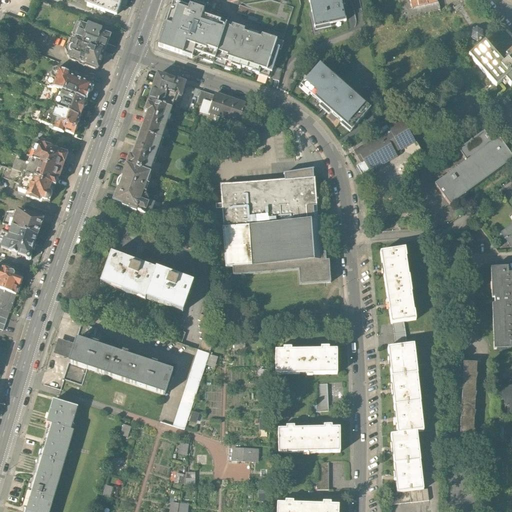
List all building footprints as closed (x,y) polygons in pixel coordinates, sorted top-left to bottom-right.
[(116,16),(122,0),(87,0),(85,4),(116,16)] [(306,0),(312,27),(346,20),(341,0),(306,0)] [(195,53),(213,59),(224,23),(201,16),(203,10),(190,6),(189,8),(171,2),(157,46),(194,57),(195,53)] [(18,26),(21,19),(5,13),(3,20),(18,26)] [(256,33),(224,23),(213,59),(220,61),(221,57),(230,60),(229,64),(240,67),(242,64),(253,67),(252,71),(270,77),(279,48),(282,48),(284,42),(256,33)] [(101,31),(88,26),(87,28),(80,26),(75,41),(104,52),(110,37),(100,33),(101,31)] [(473,29),(470,31),(471,38),(477,41),(479,40),(480,40),(481,40),(481,39),(483,38),(483,30),(476,27),(473,29)] [(104,52),(71,39),(71,40),(69,45),(68,46),(66,47),(65,50),(70,61),(95,71),(96,70),(98,70),(100,64),(101,64),(103,58),(102,57),(104,52)] [(511,83),(511,49),(506,55),(507,56),(502,61),(484,42),(469,55),(496,85),(505,77),(511,85),(511,83)] [(279,81),(283,67),(277,65),(273,79),(276,80),(279,81)] [(319,66),(299,89),(325,111),(350,133),(370,110),(319,66)] [(92,85),(70,77),(71,75),(56,70),(53,71),(51,77),(53,80),(50,81),(47,87),(56,90),(86,102),(90,92),(92,91),(93,88),(92,85)] [(185,84),(157,75),(148,102),(171,110),(176,96),(180,98),(181,96),(185,84)] [(86,102),(56,90),(50,107),(80,118),(83,109),(84,110),(87,102),(86,102)] [(226,97),(215,93),(208,116),(219,120),(226,97)] [(230,98),(226,97),(219,120),(229,123),(236,100),(230,98)] [(242,102),(236,100),(229,123),(240,126),(247,103),(242,102)] [(171,110),(148,102),(145,112),(147,113),(141,133),(161,140),(163,134),(162,132),(163,129),(165,128),(167,122),(166,120),(167,117),(169,116),(171,110)] [(50,107),(49,107),(46,115),(42,113),(39,122),(40,123),(44,124),(50,127),(50,128),(63,134),(64,132),(68,133),(74,135),(75,132),(77,131),(78,129),(77,127),(80,118),(50,107)] [(511,127),(499,112),(489,119),(511,146),(511,127)] [(389,131),(354,151),(361,164),(364,162),(370,173),(397,157),(395,153),(400,150),(401,151),(415,143),(408,131),(409,131),(402,119),(387,128),(389,131)] [(496,136),(488,127),(483,131),(491,140),(496,136)] [(161,140),(141,133),(132,157),(130,156),(126,166),(150,175),(152,169),(151,167),(152,163),(155,162),(157,156),(156,154),(158,148),(160,147),(162,141),(161,140)] [(491,144),(483,133),(458,151),(466,162),(435,185),(450,206),(511,160),(511,158),(498,139),(491,144)] [(52,146),(36,141),(29,160),(61,171),(67,155),(51,149),(52,146)] [(61,171),(29,160),(27,165),(16,161),(12,171),(24,175),(55,186),(61,171)] [(150,175),(126,166),(122,179),(119,181),(118,183),(117,187),(117,190),(113,202),(123,205),(122,207),(125,208),(128,209),(136,212),(137,210),(150,215),(154,205),(141,200),(146,185),(150,175)] [(238,184),(220,185),(221,204),(216,205),(216,210),(222,209),(223,227),(222,228),(225,268),(232,267),(233,275),(298,270),(299,285),(331,283),(329,261),(326,261),(325,253),(321,254),(319,220),(317,220),(314,178),(313,178),(313,170),(303,171),(283,174),(283,175),(284,175),(284,180),(238,184)] [(55,186),(24,175),(18,192),(27,195),(26,197),(39,202),(40,199),(48,202),(48,203),(50,203),(51,201),(50,201),(55,186)] [(17,211),(12,228),(37,237),(43,220),(17,211)] [(511,224),(499,233),(511,250),(511,224)] [(12,228),(4,225),(2,231),(10,234),(8,241),(4,240),(1,249),(9,252),(10,252),(9,252),(19,256),(25,258),(27,260),(29,261),(31,260),(32,258),(30,256),(32,250),(34,251),(36,246),(34,245),(37,237),(12,228)] [(404,250),(380,253),(386,289),(410,285),(409,277),(408,277),(405,258),(406,258),(404,250)] [(152,269),(110,255),(100,285),(142,300),(152,269)] [(507,266),(487,267),(491,338),(491,351),(510,350),(509,342),(511,342),(511,270),(507,271),(507,266)] [(14,273),(3,269),(2,271),(0,270),(0,289),(16,295),(16,294),(17,294),(19,294),(20,289),(19,288),(19,286),(21,286),(23,281),(21,280),(22,279),(14,276),(15,275),(14,273)] [(194,283),(152,269),(142,300),(183,314),(194,283)] [(410,285),(386,289),(391,325),(415,321),(414,312),(413,313),(410,294),(411,294),(410,285)] [(16,295),(0,289),(0,309),(10,313),(16,295)] [(70,359),(75,345),(58,339),(53,354),(70,359)] [(113,352),(98,347),(98,345),(95,344),(93,343),(92,346),(76,340),(75,345),(70,359),(68,364),(87,370),(106,376),(113,352)] [(413,346),(388,349),(389,361),(388,361),(388,366),(390,366),(391,378),(416,375),(417,375),(413,346)] [(320,352),(306,352),(306,376),(338,376),(338,351),(329,352),(329,348),(324,348),(320,348),(320,352)] [(284,352),(275,352),(275,377),(306,376),(306,352),(292,352),(292,349),(288,349),(284,349),(284,352)] [(135,360),(127,357),(128,355),(124,353),(122,353),(122,355),(113,352),(106,376),(128,383),(135,360)] [(209,355),(198,352),(173,428),(184,431),(209,355)] [(207,367),(214,369),(217,358),(210,356),(207,367)] [(151,365),(135,360),(128,383),(165,396),(172,372),(157,367),(157,364),(154,363),(152,363),(151,365)] [(477,363),(463,362),(459,437),(472,438),(477,363)] [(511,362),(490,363),(490,423),(511,422),(511,362)] [(87,370),(68,364),(65,374),(63,380),(82,387),(87,370)] [(391,378),(392,390),(391,390),(391,395),(393,395),(394,406),(419,403),(420,403),(416,375),(391,378)] [(327,384),(316,385),(317,412),(329,412),(327,384)] [(77,409),(53,402),(46,425),(49,426),(70,432),(77,409)] [(394,406),(395,418),(394,418),(394,423),(396,423),(397,435),(416,433),(423,432),(419,403),(394,406)] [(189,422),(196,424),(199,414),(192,412),(189,422)] [(120,437),(127,439),(130,427),(123,425),(120,437)] [(64,465),(73,433),(70,432),(49,426),(40,458),(64,465)] [(324,426),(324,429),(309,429),(309,453),(339,453),(339,429),(331,429),(331,426),(327,427),(324,426)] [(309,453),(309,429),(294,429),(294,427),(289,427),(286,427),(286,429),(278,429),(278,453),(309,453)] [(397,435),(391,436),(392,448),(391,448),(391,453),(393,453),(394,465),(419,462),(416,433),(397,435)] [(186,457),(188,446),(180,445),(178,456),(186,457)] [(233,450),(232,462),(258,464),(258,452),(233,450)] [(64,465),(40,458),(29,494),(53,501),(59,480),(64,465)] [(111,469),(118,470),(121,460),(114,458),(111,469)] [(394,465),(395,476),(394,477),(394,482),(396,481),(397,493),(422,491),(419,462),(394,465)] [(329,463),(317,463),(317,490),(328,490),(329,463)] [(185,474),(185,487),(195,487),(194,474),(185,474)] [(184,476),(175,475),(174,485),(182,486),(184,476)] [(103,498),(109,499),(112,489),(105,487),(103,498)] [(422,491),(397,493),(387,495),(389,506),(429,502),(427,490),(422,491)] [(49,511),(53,501),(29,494),(23,511),(49,511)] [(307,511),(308,505),(293,504),(293,502),(289,502),(285,501),(285,504),(277,504),(276,511),(307,511)] [(323,506),(308,505),(307,511),(337,511),(338,506),(330,506),(330,503),(327,503),(323,503),(323,506)]
